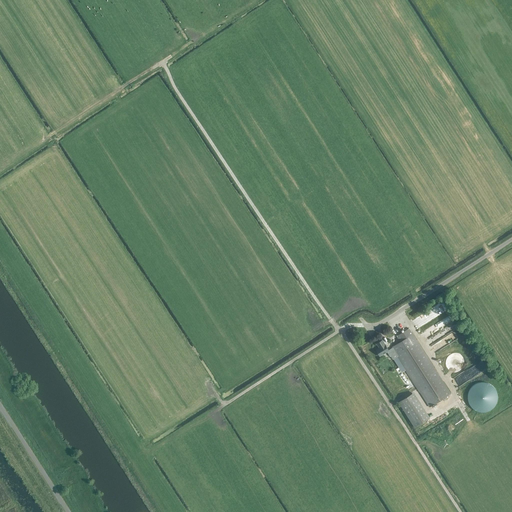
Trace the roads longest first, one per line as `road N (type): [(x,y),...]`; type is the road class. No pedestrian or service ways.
road 1 (track): [(459,511),(162,62),(153,68)]
road 2 (unclassified): [(373,326),(511,240)]
road 3 (unclassified): [(67,511),(0,406)]
